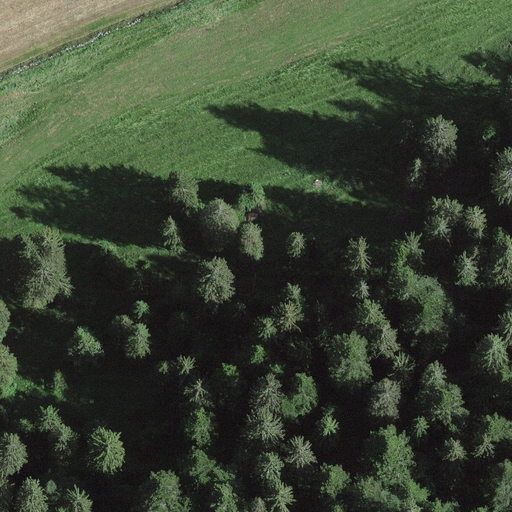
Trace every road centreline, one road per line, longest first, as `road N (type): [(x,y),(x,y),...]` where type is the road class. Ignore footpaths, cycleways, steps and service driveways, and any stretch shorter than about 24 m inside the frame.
road 1 (track): [(0,203),(68,162),(344,92),(511,15)]
road 2 (track): [(234,0),(78,62),(0,113)]
